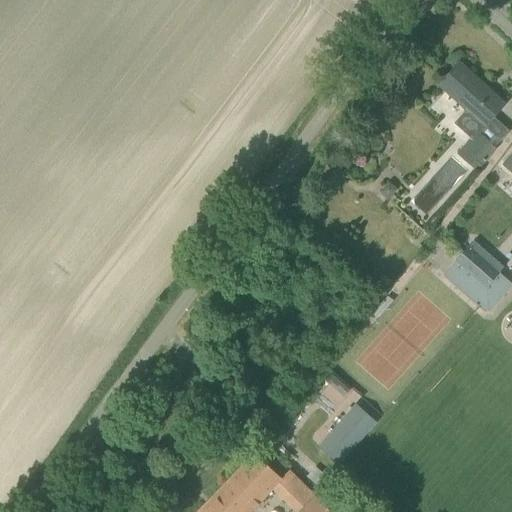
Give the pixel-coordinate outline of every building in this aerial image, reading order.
[(495,151),(491,147),(477,134),(504,104),(459,64),(440,85),(466,109),(454,123),(473,140),(459,156),(476,172),(495,151)] [(511,153),(502,165),(511,173),(511,153)] [(389,182),(380,193),(388,200),(398,190),(389,182)] [(474,242),(443,276),(484,312),(490,312),(511,287),(511,284),(499,273),(504,268),(474,242)] [(318,447),(339,465),(376,423),(356,405),(318,447)] [(289,470),(281,478),(255,453),(198,511),(251,511),(272,490),(293,511),(299,511),(315,497),(289,470)] [(322,511),(313,503),(303,511),(322,511)]
